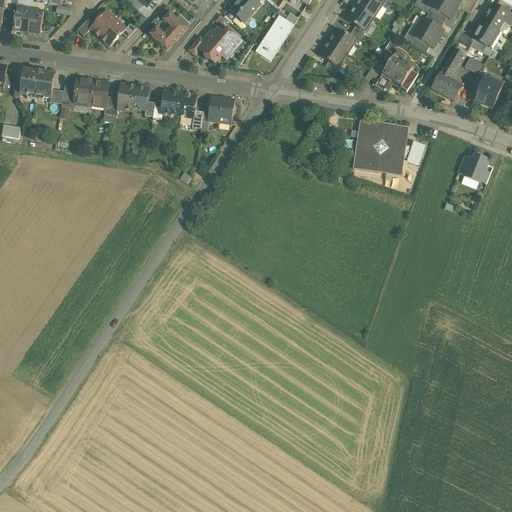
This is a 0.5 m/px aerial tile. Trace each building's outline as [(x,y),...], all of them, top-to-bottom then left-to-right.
[(125,0),(138,12),(144,6),(138,0),(125,0)] [(138,0),(144,6),(147,8),(155,0),(138,0)] [(250,0),(239,0),(229,12),(236,19),(238,16),(246,23),(261,5),(259,4),(254,0),(251,0),(250,0)] [(373,1),(371,0),(360,0),(355,8),(372,19),(380,6),(381,6),(373,1)] [(456,12),(435,0),(433,0),(429,9),(431,10),(447,19),(450,21),(456,12)] [(456,0),(435,0),(456,12),(461,2),(458,0),(456,0)] [(511,2),(508,0),(500,0),(500,2),(511,9),(511,2)] [(500,2),(499,1),(496,7),(508,14),(511,9),(500,2)] [(415,6),(423,11),(425,7),(417,2),(415,6)] [(496,7),(493,6),(483,24),(500,34),(504,27),(509,30),(511,24),(511,16),(508,14),(496,7)] [(18,7),(17,7),(16,13),(13,34),(23,36),(23,34),(29,35),(29,34),(32,12),(26,11),(26,8),(18,7)] [(155,22),(160,26),(164,22),(170,15),(173,12),(168,7),(155,22)] [(372,19),(355,8),(346,23),(355,29),(362,34),(363,33),(372,19)] [(447,19),(431,10),(428,15),(444,24),(447,19)] [(44,14),(32,12),(29,34),(34,34),(34,36),(41,37),(44,14)] [(93,27),(91,30),(96,35),(95,36),(100,40),(117,22),(107,13),(93,27)] [(288,19),(279,13),(277,16),(279,18),(286,22),(288,19)] [(170,34),(177,41),(187,30),(186,29),(177,20),(170,15),(164,22),(174,30),(170,34)] [(444,24),(428,15),(425,20),(441,29),(444,24)] [(180,16),(177,20),(186,29),(189,25),(180,16)] [(286,22),(279,18),(256,53),(270,62),(293,27),(286,22)] [(425,20),(423,19),(417,28),(439,41),(444,32),(441,29),(425,20)] [(87,22),(78,32),(84,38),(91,30),(93,27),(87,22)] [(117,22),(100,40),(104,44),(105,43),(110,48),(122,35),(127,31),(126,30),(117,22)] [(155,22),(146,31),(150,35),(157,29),(160,26),(155,22)] [(131,24),(126,30),(127,31),(122,35),(127,40),(137,30),(131,24)] [(500,34),(483,24),(473,40),(472,41),(474,42),(486,48),(490,51),(500,34)] [(439,41),(417,28),(412,38),(414,39),(430,48),(433,50),(439,41)] [(177,41),(170,34),(166,38),(157,29),(150,35),(150,36),(166,52),(177,41)] [(362,34),(355,29),(352,33),(362,39),(365,34),(363,33),(362,34)] [(228,30),(224,35),(219,30),(215,34),(213,32),(205,42),(198,50),(200,52),(209,59),(212,55),(219,61),(222,57),(224,59),(232,49),(236,51),(242,44),(234,37),(235,36),(228,30)] [(349,38),(337,30),(329,44),(345,55),(354,42),(354,41),(349,38)] [(362,39),(352,33),(349,38),(354,41),(354,42),(359,45),(362,39)] [(473,40),(463,34),(459,42),(470,48),(474,42),(472,41),(473,40)] [(200,38),(189,52),(196,58),(200,52),(198,50),(205,42),(200,38)] [(430,48),(414,39),(411,44),(426,54),(430,48)] [(486,48),(474,42),(470,48),(482,54),(486,48)] [(345,55),(329,44),(320,57),(329,63),(336,68),(337,68),(345,55)] [(464,56),(455,50),(443,70),(453,75),(464,56)] [(413,70),(403,63),(407,57),(398,52),(394,57),(395,57),(392,61),(385,72),(383,75),(381,77),(390,83),(392,81),(401,87),(401,88),(407,93),(418,76),(412,72),(413,70)] [(382,55),(375,65),(385,72),(392,61),(382,55)] [(336,68),(329,63),(325,68),(335,75),(339,69),(337,68),(336,68)] [(483,67),(477,64),(472,73),(478,77),(480,73),(483,67)] [(0,85),(6,86),(7,75),(8,69),(0,67),(0,85)] [(453,75),(443,70),(440,74),(450,80),(453,75)] [(37,74),(24,72),(22,87),(20,96),(21,96),(51,100),(53,91),(55,77),(43,75),(43,74),(37,73),(37,74)] [(486,75),(480,73),(478,77),(474,85),(480,88),(484,79),(486,75)] [(450,80),(440,74),(431,90),(454,103),(463,88),(450,80)] [(503,87),(484,79),(480,88),(474,101),(492,110),(503,87)] [(86,82),(78,81),(77,91),(75,105),(90,107),(94,83),(92,83),(91,81),(87,81),(86,82)] [(110,86),(94,83),(90,107),(106,109),(108,99),(110,86)] [(130,88),(122,87),(120,101),(118,111),(119,111),(133,114),(134,111),(137,88),(130,87),(130,88)] [(150,91),(143,90),(143,89),(137,88),(134,111),(146,112),(148,104),(150,91)] [(75,105),(77,91),(65,89),(64,93),(62,106),(62,109),(74,111),(75,105)] [(62,106),(64,93),(53,91),(51,100),(50,104),(62,106)] [(182,95),(165,93),(164,102),(163,102),(161,110),(161,111),(163,111),(162,116),(163,116),(179,118),(182,95)] [(198,98),(182,95),(179,118),(194,121),(196,113),(198,98)] [(114,100),(108,99),(106,109),(105,117),(111,118),(114,100)] [(235,102),(212,99),(210,116),(208,123),(209,123),(219,125),(220,123),(230,125),(230,126),(231,126),(235,102)] [(120,101),(114,100),(111,118),(118,118),(119,111),(118,111),(120,101)] [(155,109),(155,105),(148,104),(146,112),(145,118),(153,119),(155,109)] [(161,110),(155,109),(153,119),(153,120),(162,122),(163,116),(162,116),(163,111),(161,111),(161,110)] [(201,131),(204,115),(204,114),(196,113),(194,121),(192,129),(201,131)] [(208,123),(210,116),(204,115),(201,131),(201,135),(208,136),(209,123),(208,123)] [(409,129),(360,122),(359,133),(360,133),(359,140),(358,139),(356,152),(357,153),(356,159),(355,159),(353,170),(386,175),(386,174),(393,175),(392,176),(402,177),(404,160),(409,160),(408,163),(418,166),(424,148),(414,145),(413,148),(406,147),(409,129)] [(1,137),(19,139),(20,127),(2,126),(1,137)] [(486,161),(475,156),(473,160),(470,159),(470,160),(463,176),(463,177),(480,184),(481,184),(485,172),(488,166),(485,165),(486,161)] [(464,158),(458,174),(463,176),(470,160),(464,158)] [(491,175),(485,172),(481,184),(486,186),(491,175)]
